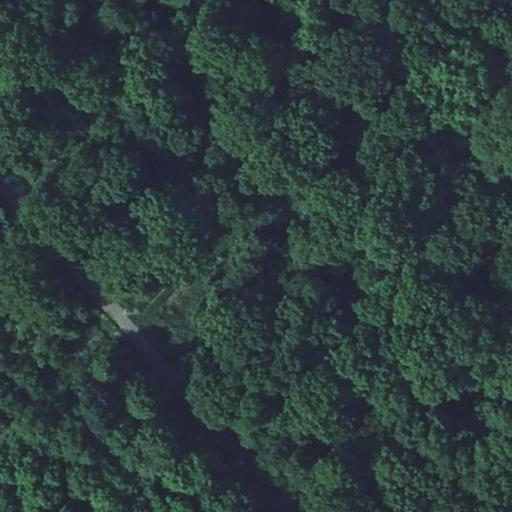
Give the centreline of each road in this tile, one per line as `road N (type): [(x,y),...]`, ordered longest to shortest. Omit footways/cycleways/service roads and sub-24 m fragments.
road 1 (track): [(511,437),(272,176),(125,0)]
road 2 (track): [(0,179),(289,511)]
